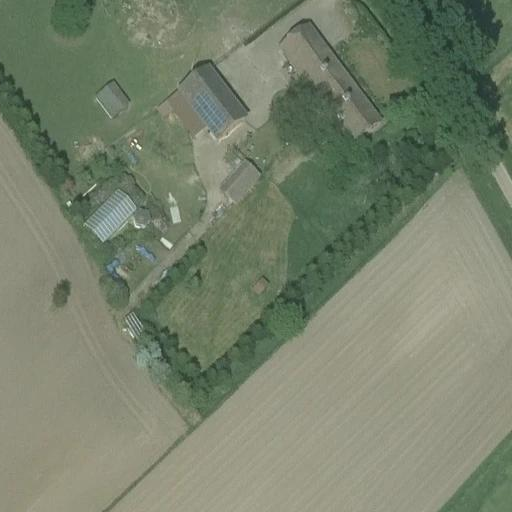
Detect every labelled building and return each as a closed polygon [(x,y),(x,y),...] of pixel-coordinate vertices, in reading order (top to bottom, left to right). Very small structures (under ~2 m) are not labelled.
[(350,148),(362,139),(378,127),(306,31),(278,52),(350,148)] [(205,73),(177,96),(206,133),(215,144),(244,122),(216,86),(205,73)] [(109,85),(91,100),(108,121),(127,106),(109,85)] [(242,163),(217,190),(233,206),(259,179),(242,163)] [(100,248),(134,213),(113,193),(79,228),(100,248)]
